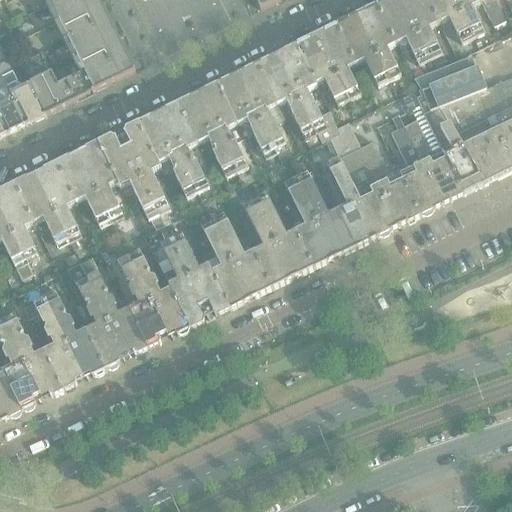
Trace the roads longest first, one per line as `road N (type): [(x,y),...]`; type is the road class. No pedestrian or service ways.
road 1 (secondary): [(511,350),(327,418),(118,511)]
road 2 (residential): [(0,164),(334,0)]
road 3 (residential): [(0,453),(319,293)]
road 4 (residential): [(511,213),(385,276),(319,293)]
road 5 (secondary): [(309,511),(420,463)]
